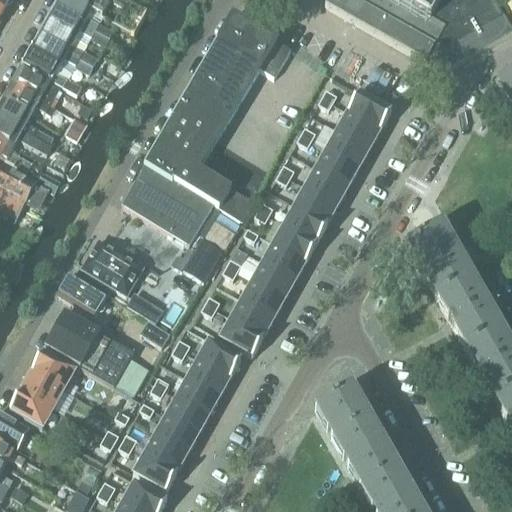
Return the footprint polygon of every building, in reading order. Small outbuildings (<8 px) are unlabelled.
[(0,0),(0,14),(3,16),(7,8),(10,7),(13,3),(12,0),(0,0)] [(61,0),(60,0),(53,13),(109,45),(112,38),(98,30),(102,22),(91,16),(61,0)] [(62,0),(102,22),(110,8),(122,14),(127,5),(117,0),(62,0)] [(329,0),(324,10),(442,77),(511,37),(511,36),(491,0),(329,0)] [(146,16),(127,5),(122,14),(113,28),(133,39),(146,16)] [(53,13),(45,28),(75,44),(75,45),(86,51),(90,43),(105,52),(109,45),(53,13)] [(241,201),(230,194),(188,169),(213,128),(224,134),(259,76),(273,84),(290,56),(232,21),(216,48),(215,48),(143,172),(121,212),(188,253),(213,211),(218,214),(219,212),(229,219),(241,201)] [(45,28),(37,42),(92,72),(96,66),(71,52),(75,45),(75,44),(45,28)] [(37,42),(30,56),(70,78),(74,71),(88,79),(92,72),(37,42)] [(70,78),(30,56),(21,70),(76,101),(80,94),(66,86),(70,78)] [(10,90),(49,111),(55,114),(59,107),(54,104),(59,95),(19,74),(10,90)] [(511,81),(497,90),(511,117),(511,81)] [(10,90),(2,105),(31,121),(35,113),(45,118),(49,111),(10,90)] [(325,96),(321,103),(332,109),(336,102),(325,96)] [(358,98),(346,118),(379,136),(391,116),(358,98)] [(321,103),(317,110),(328,116),(332,109),(321,103)] [(2,105),(0,108),(0,124),(32,142),(49,152),(52,144),(26,129),(31,121),(2,105)] [(346,118),(336,136),(369,155),(379,136),(346,118)] [(0,124),(0,143),(14,151),(18,144),(28,149),(32,152),(46,161),(49,152),(32,142),(0,124)] [(68,139),(76,143),(82,133),(74,129),(68,139)] [(304,134),(300,141),(310,147),(314,140),(304,134)] [(336,136),(325,155),(358,174),(369,155),(336,136)] [(300,141),(296,148),(306,154),(310,147),(300,141)] [(14,151),(0,143),(0,165),(25,180),(31,171),(9,159),(14,151)] [(325,155),(315,174),(347,193),(358,174),(325,155)] [(0,173),(0,217),(21,229),(30,212),(39,217),(50,197),(41,192),(2,170),(0,173)] [(293,177),(283,171),(279,178),(289,184),(293,177)] [(315,174),(304,193),(337,211),(347,193),(315,174)] [(279,178),(275,185),(285,191),(289,184),(279,178)] [(304,193),(293,212),(326,230),(337,211),(304,193)] [(243,203),(233,220),(241,226),(252,208),(243,203)] [(261,209),(257,216),(268,222),(272,215),(261,209)] [(293,212),(283,230),(316,249),(326,230),(293,212)] [(257,216),(253,223),(264,229),(268,222),(257,216)] [(283,230),(272,249),(305,268),(316,249),(283,230)] [(406,252),(435,303),(470,283),(441,232),(426,240),(420,243),(420,244),(406,252)] [(257,241),(247,235),(243,242),(253,248),(257,241)] [(98,247),(81,275),(126,301),(142,274),(99,248),(98,247)] [(272,249),(262,268),(294,287),(305,268),(272,249)] [(194,256),(178,280),(199,294),(219,263),(198,250),(194,256)] [(229,265),(225,272),(236,278),(240,271),(229,265)] [(262,268),(251,287),(284,305),(294,287),(262,268)] [(225,272),(221,279),(232,285),(236,278),(225,272)] [(56,301),(93,323),(105,302),(69,280),(56,301)] [(435,303),(465,354),(499,335),(470,283),(435,303)] [(251,287),(240,306),(273,324),(284,305),(251,287)] [(135,296),(127,310),(158,327),(166,313),(135,296)] [(208,303),(204,310),(215,316),(219,309),(208,303)] [(240,306),(230,325),(263,343),(273,324),(240,306)] [(204,310),(200,317),(211,323),(215,316),(204,310)] [(43,354),(113,393),(133,358),(63,319),(43,354)] [(230,325),(219,344),(251,363),(263,343),(230,325)] [(139,339),(161,353),(169,340),(147,326),(139,339)] [(465,354),(494,406),(511,395),(511,356),(499,335),(465,354)] [(208,346),(197,365),(229,384),(241,364),(208,346)] [(179,347),(175,353),(185,359),(189,352),(179,347)] [(175,353),(171,361),(181,366),(185,359),(175,353)] [(41,358),(30,377),(63,396),(75,376),(42,357),(41,358)] [(132,362),(118,391),(131,397),(145,369),(132,362)] [(197,365),(186,384),(219,403),(229,384),(197,365)] [(30,377),(20,396),(53,415),(63,396),(30,377)] [(157,384),(153,391),(164,397),(168,390),(157,384)] [(186,384),(175,403),(208,422),(219,403),(186,384)] [(153,391),(149,398),(160,404),(164,397),(153,391)] [(317,414),(334,443),(367,425),(350,395),(336,404),(336,403),(331,406),(331,407),(317,414)] [(511,395),(494,406),(511,437),(511,395)] [(20,396),(9,416),(41,434),(53,415),(20,396)] [(175,403),(165,422),(197,441),(208,422),(175,403)] [(143,410),(139,417),(149,423),(153,415),(143,410)] [(118,417),(114,424),(124,430),(128,423),(118,417)] [(0,446),(16,456),(28,435),(0,419),(0,446)] [(165,422),(154,441),(187,460),(197,441),(165,422)] [(334,443),(362,493),(395,474),(367,425),(334,443)] [(107,436),(103,443),(113,449),(118,442),(107,436)] [(125,440),(121,447),(132,453),(136,446),(125,440)] [(154,441),(143,460),(176,478),(187,460),(154,441)] [(103,443),(99,450),(109,456),(113,449),(103,443)] [(121,447),(117,454),(128,460),(132,453),(121,447)] [(0,450),(0,469),(3,472),(8,464),(21,471),(24,465),(0,450)] [(143,460),(132,480),(165,498),(176,478),(143,460)] [(68,490),(79,496),(87,501),(100,478),(81,467),(68,490)] [(0,469),(0,488),(8,493),(12,487),(0,480),(0,477),(3,472),(0,469)] [(362,493),(372,511),(417,511),(395,474),(362,493)] [(133,487),(122,507),(130,511),(162,511),(166,506),(133,487)] [(8,493),(0,488),(0,496),(5,499),(8,493)] [(104,488),(100,495),(110,501),(114,494),(104,488)] [(100,495),(96,502),(106,508),(110,501),(100,495)] [(71,511),(84,511),(89,504),(88,503),(83,500),(75,511),(71,511)]
